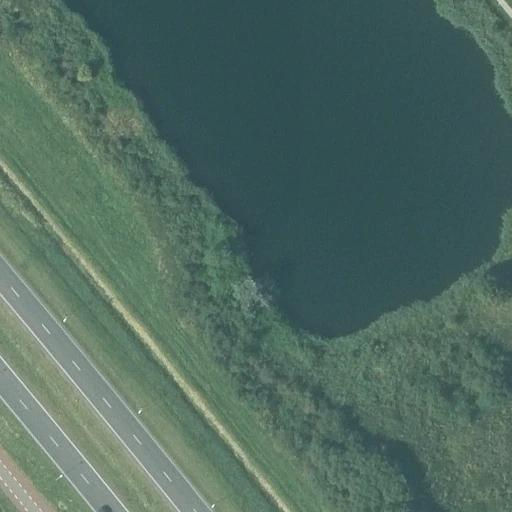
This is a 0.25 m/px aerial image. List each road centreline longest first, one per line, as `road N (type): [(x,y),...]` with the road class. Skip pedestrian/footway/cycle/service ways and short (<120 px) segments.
road 1 (trunk): [(193,511),(0,279)]
road 2 (trunk): [(0,380),(108,511)]
